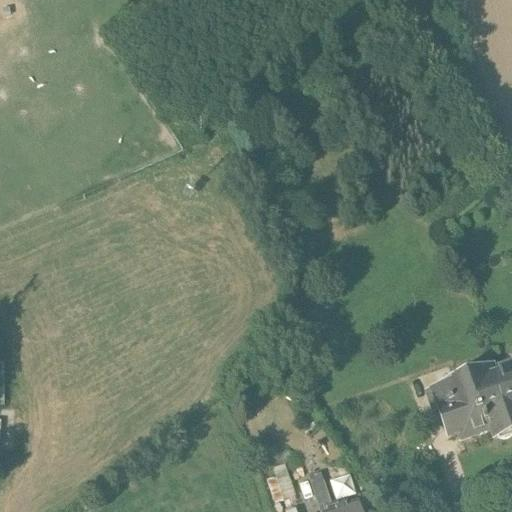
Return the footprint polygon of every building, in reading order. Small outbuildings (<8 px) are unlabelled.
[(455,381),(427,390),(429,395),(434,410),(440,408),(450,438),(461,434),(469,432),(471,438),(492,431),(495,440),(497,439),(498,440),(500,441),(502,441),(503,442),(505,441),(507,441),(508,440),(510,439),(511,438),(511,436),(511,430),(494,375),(498,374),(495,367),(474,374),(469,372),(457,376),(455,381)] [(511,369),(498,374),(494,375),(511,430),(511,369)] [(312,420),(306,412),(297,419),(303,427),(312,420)] [(321,475),(309,479),(319,511),(360,511),(359,505),(349,509),(347,502),(332,507),(321,475)] [(397,485),(378,501),(386,511),(406,511),(414,507),(397,485)]
